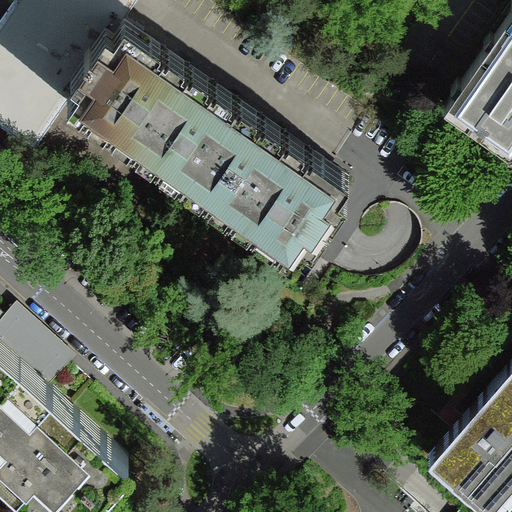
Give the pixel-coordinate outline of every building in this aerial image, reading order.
[(100,35),(48,0),(15,0),(0,21),(0,24),(73,74),(87,53),(93,46),(100,35)] [(124,0),(48,0),(100,35),(124,0)] [(511,149),(511,20),(506,17),(451,94),(445,102),(511,149)] [(92,69),(76,92),(137,136),(187,63),(125,21),(109,44),(100,39),(95,47),(89,55),(84,63),(92,69)] [(73,74),(0,24),(0,111),(32,133),(73,74)] [(234,97),(187,63),(137,136),(185,169),(234,97)] [(284,130),(234,97),(185,169),(233,202),(284,130)] [(344,173),(284,130),(233,202),(295,245),(311,222),(317,226),(333,200),(328,196),(344,173)] [(0,335),(0,377),(21,354),(0,335)] [(75,511),(129,452),(21,354),(0,377),(0,475),(41,511),(75,511)] [(511,373),(496,391),(511,405),(511,373)] [(511,478),(511,405),(496,391),(436,458),(487,504),(511,478)]
